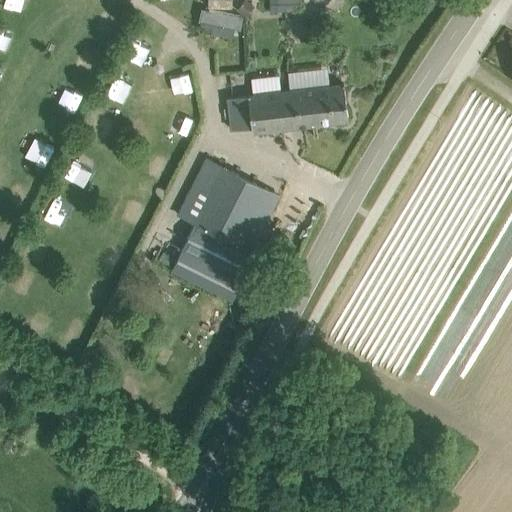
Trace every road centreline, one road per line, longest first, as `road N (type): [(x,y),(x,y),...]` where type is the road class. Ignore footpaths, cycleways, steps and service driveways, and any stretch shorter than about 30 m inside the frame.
road 1 (secondary): [(216,461),(349,203),(471,0)]
road 2 (track): [(195,487),(0,371)]
